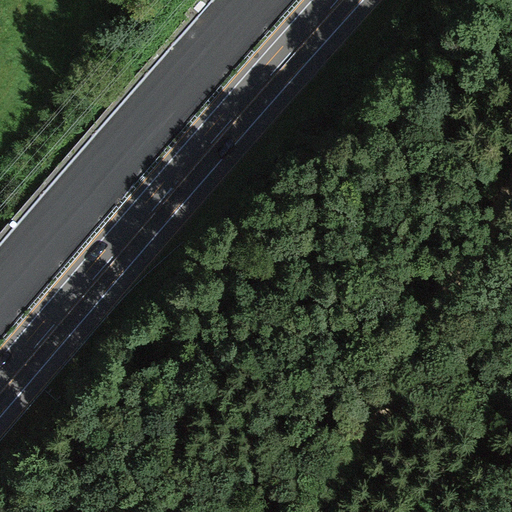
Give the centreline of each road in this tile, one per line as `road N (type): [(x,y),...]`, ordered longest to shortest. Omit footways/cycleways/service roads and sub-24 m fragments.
road 1 (motorway): [(0,387),(338,0)]
road 2 (motorway): [(261,0),(0,298)]
road 3 (track): [(511,188),(321,511)]
